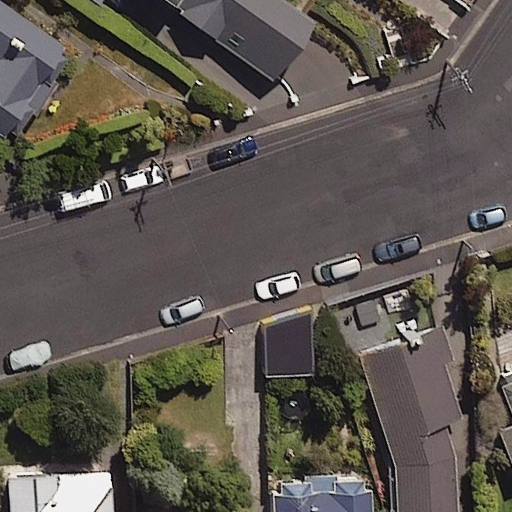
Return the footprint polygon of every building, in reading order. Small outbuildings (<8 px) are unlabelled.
[(51,33),(4,0),(0,0),(0,128),(5,132),(43,78),(27,67),(51,33)] [(163,0),(265,71),(308,10),(293,0),(163,0)] [(309,366),(306,309),(258,312),(261,368),(309,366)] [(350,346),(384,449),(386,511),(448,511),(446,447),(438,413),(456,409),(438,355),(451,351),(438,319),(350,346)] [(508,469),(511,467),(511,361),(492,369),(509,414),(490,421),(508,469)] [(104,511),(105,468),(0,466),(0,511),(104,511)] [(363,511),(363,470),(265,470),(265,511),(363,511)]
